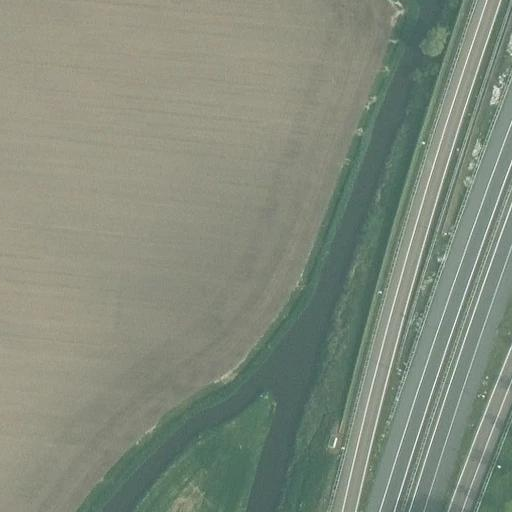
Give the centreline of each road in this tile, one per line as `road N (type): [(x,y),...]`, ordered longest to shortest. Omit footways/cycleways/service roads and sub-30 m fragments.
road 1 (trunk): [(494,0),(393,325),(347,511)]
road 2 (trunk): [(511,147),(386,511)]
road 3 (trunk): [(415,511),(511,224)]
road 4 (trunk): [(454,511),(511,362)]
